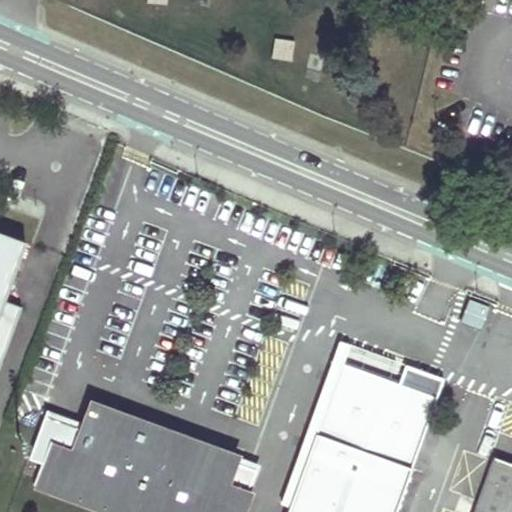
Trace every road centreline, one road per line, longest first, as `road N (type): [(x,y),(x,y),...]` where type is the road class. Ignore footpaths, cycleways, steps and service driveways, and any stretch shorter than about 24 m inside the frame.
road 1 (unclassified): [(0,56),(511,270)]
road 2 (unclassified): [(511,246),(0,33)]
